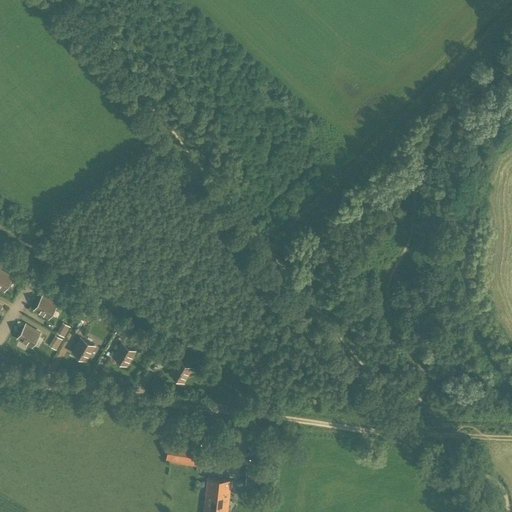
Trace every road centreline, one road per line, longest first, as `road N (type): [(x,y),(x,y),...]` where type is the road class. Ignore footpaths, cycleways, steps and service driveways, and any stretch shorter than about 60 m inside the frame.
road 1 (track): [(398,433),(389,404),(59,0)]
road 2 (track): [(419,435),(0,379)]
road 3 (track): [(269,250),(511,12)]
